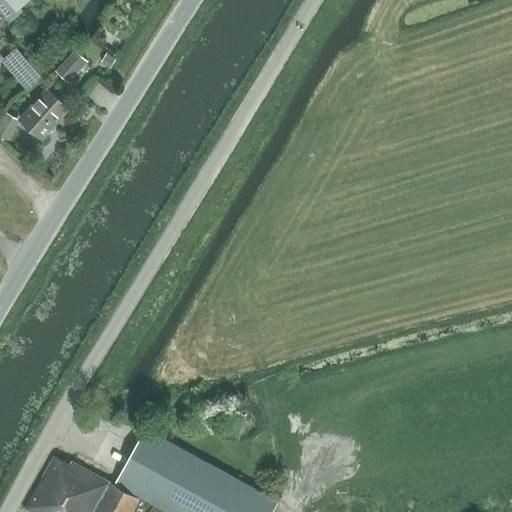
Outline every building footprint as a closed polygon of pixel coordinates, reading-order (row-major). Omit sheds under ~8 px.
[(0,0),(0,12),(9,23),(23,12),(18,6),(25,0),(0,0)] [(17,48),(2,61),(20,82),(26,89),(41,76),(35,69),(17,48)] [(87,58),(77,50),(75,48),(56,69),(68,80),(87,58)] [(109,66),(115,58),(106,53),(101,61),(109,66)] [(44,141),(72,108),(48,87),(19,119),(44,141)] [(0,137),(8,142),(20,120),(5,112),(0,121),(0,137)] [(118,483),(171,511),(273,511),(278,503),(147,431),(118,483)] [(26,508),(34,511),(133,511),(140,499),(112,483),(72,460),(70,463),(55,455),(26,508)]
